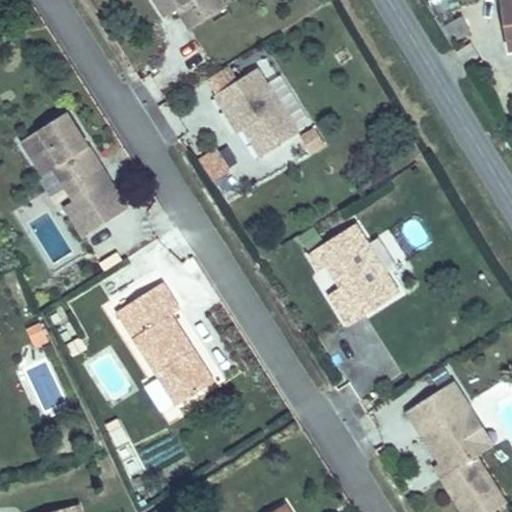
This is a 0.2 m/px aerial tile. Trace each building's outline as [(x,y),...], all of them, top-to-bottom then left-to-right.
[(164,0),(174,13),(185,6),(200,27),(234,5),(230,0),(164,0)] [(511,0),(500,0),(508,42),(511,41),(511,0)] [(231,107),(238,103),(271,154),(307,130),(263,63),(220,91),(231,107)] [(41,168),(62,174),(78,199),(108,178),(67,113),(23,140),(41,168)] [(301,135),(310,156),(326,149),(317,128),(301,135)] [(212,183),(232,172),(219,148),(199,159),(212,183)] [(126,205),(108,178),(78,199),(65,207),(71,217),(91,204),(102,221),(126,205)] [(102,221),(91,204),(71,217),(83,234),(102,221)] [(323,263),(330,259),(344,280),(335,285),(358,319),(410,287),(364,219),(314,251),(323,263)] [(419,219),(405,225),(416,250),(430,244),(419,219)] [(181,407),(210,388),(185,349),(190,346),(169,315),(179,308),(165,283),(120,312),(181,407)] [(33,348),(48,343),(41,322),(25,328),(33,348)] [(454,418),(465,410),(448,384),(408,409),(449,470),(440,476),(462,511),(492,511),(504,504),(473,454),(476,452),(454,418)] [(488,444),(465,410),(454,418),(476,452),(488,444)] [(258,511),(296,511),(285,495),(258,511)]
